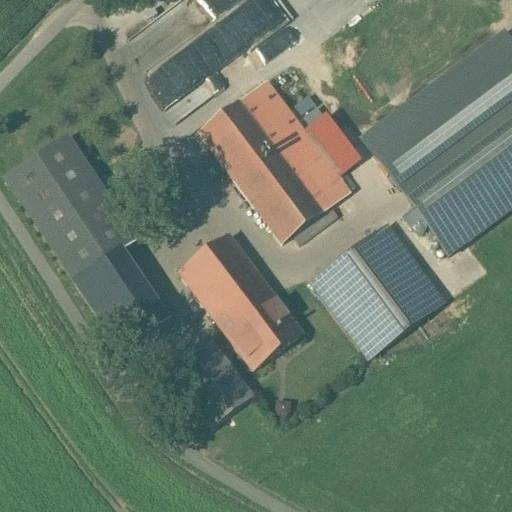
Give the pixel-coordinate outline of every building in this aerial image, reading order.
[(149,31),(163,9),(148,0),(146,0),(137,15),(125,8),(112,28),(128,38),(137,24),(149,31)] [(268,94),(263,87),(196,136),(280,248),(346,198),(268,94)] [(511,225),(511,105),(389,203),(447,277),(511,225)] [(131,245),(64,143),(5,182),(120,356),(153,332),(106,261),(131,245)] [(442,307),(385,230),(310,286),(367,364),(442,307)] [(176,277),(215,329),(265,291),(226,240),(176,277)] [(301,338),(265,291),(215,329),(251,376),(270,361),(301,338)] [(250,412),(209,359),(165,394),(206,446),(250,412)]
